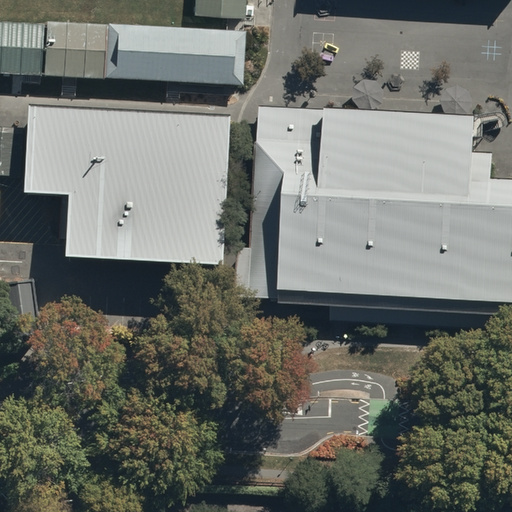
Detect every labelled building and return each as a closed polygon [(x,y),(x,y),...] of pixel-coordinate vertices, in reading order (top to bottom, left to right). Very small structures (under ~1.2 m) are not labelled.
[(193,0),(192,17),(245,21),(246,0),(193,0)] [(47,25),(43,82),(242,91),(245,37),(47,25)] [(472,122),(258,108),(249,248),(236,247),(233,297),(511,315),(511,185),(491,184),(493,156),(470,154),(472,122)] [(224,124),(21,113),(17,191),(62,194),(58,260),(216,269),(224,124)] [(16,122),(0,120),(0,169),(13,170),(16,122)] [(41,328),(73,328),(72,287),(41,288),(41,328)] [(8,336),(36,334),(31,289),(4,291),(8,336)]
